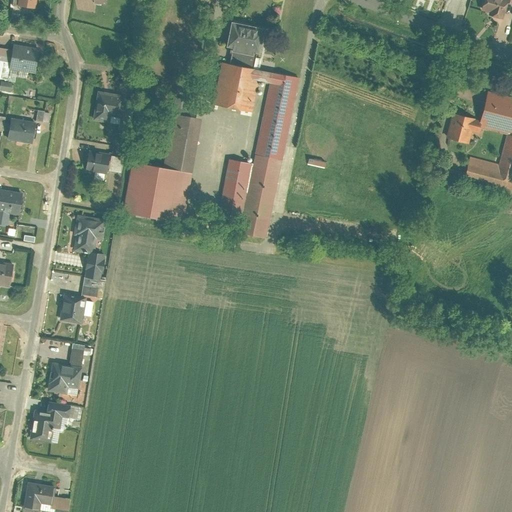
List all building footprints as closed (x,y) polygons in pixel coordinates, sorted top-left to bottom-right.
[(18,0),(17,8),(34,11),(35,0),(18,0)] [(511,0),(484,0),(481,11),(491,14),(490,18),(503,21),(507,8),(511,8),(511,0)] [(263,32),(230,25),(225,51),(231,52),(228,67),(249,71),(252,56),(258,57),(263,32)] [(38,51),(13,47),(12,52),(10,64),(8,71),(34,75),(38,51)] [(12,52),(0,49),(0,62),(10,64),(12,52)] [(281,161),(298,81),(221,65),(212,109),(250,117),(257,84),(269,86),(254,156),(281,161)] [(11,85),(0,83),(0,84),(0,91),(10,93),(11,85)] [(511,96),(486,90),(477,125),(511,134),(511,96)] [(97,93),(92,123),(108,126),(109,118),(121,120),(125,98),(97,93)] [(197,111),(198,100),(178,98),(177,109),(197,111)] [(35,122),(42,123),(44,114),(44,113),(37,112),(35,122)] [(445,137),(466,142),(469,130),(475,131),(479,118),(452,112),(445,137)] [(162,171),(190,176),(199,122),(171,117),(162,171)] [(10,125),(7,142),(31,146),(34,129),(10,125)] [(511,135),(506,134),(499,164),(469,156),(465,171),(462,183),(510,195),(511,185),(511,135)] [(108,157),(88,154),(85,173),(105,176),(108,157)] [(281,161),(254,156),(238,235),(264,241),(281,161)] [(123,160),(111,158),(109,172),(121,174),(123,160)] [(228,162),(219,207),(241,211),(250,166),(228,162)] [(437,177),(462,183),(465,171),(441,165),(437,177)] [(131,166),(123,217),(182,227),(190,176),(131,166)] [(17,217),(21,195),(0,191),(0,226),(7,227),(9,216),(17,217)] [(105,222),(76,217),(73,237),(75,238),(72,253),(93,256),(96,241),(102,242),(105,222)] [(88,256),(82,288),(97,290),(103,259),(88,256)] [(0,288),(9,290),(12,269),(0,267),(0,288)] [(97,290),(82,288),(80,296),(95,299),(97,290)] [(59,322),(81,326),(86,299),(64,295),(59,322)] [(68,367),(80,369),(83,353),(71,351),(68,367)] [(52,364),(46,393),(65,396),(66,389),(78,391),(81,369),(80,369),(68,367),(52,364)] [(47,405),(46,413),(34,411),(29,441),(48,444),(51,430),(59,431),(61,419),(67,420),(69,409),(47,405)] [(50,508),(53,489),(27,484),(23,509),(38,511),(39,506),(50,508)]
